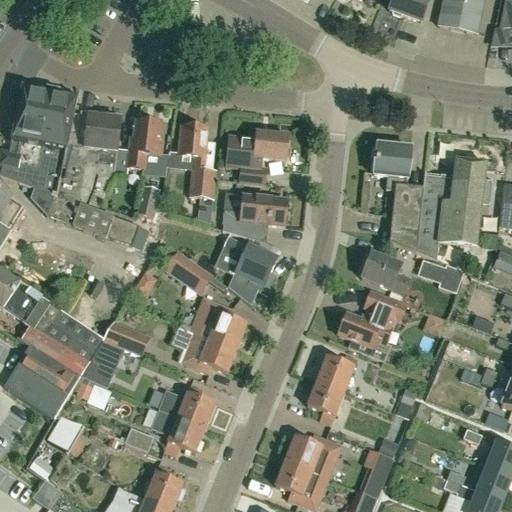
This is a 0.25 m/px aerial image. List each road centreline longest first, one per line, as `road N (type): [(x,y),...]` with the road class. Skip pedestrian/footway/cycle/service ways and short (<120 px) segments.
road 1 (residential): [(220,511),(317,266),(337,108)]
road 2 (residential): [(337,108),(89,84)]
road 3 (tertiary): [(511,100),(453,95),(353,66)]
road 4 (tertiary): [(353,66),(243,0)]
